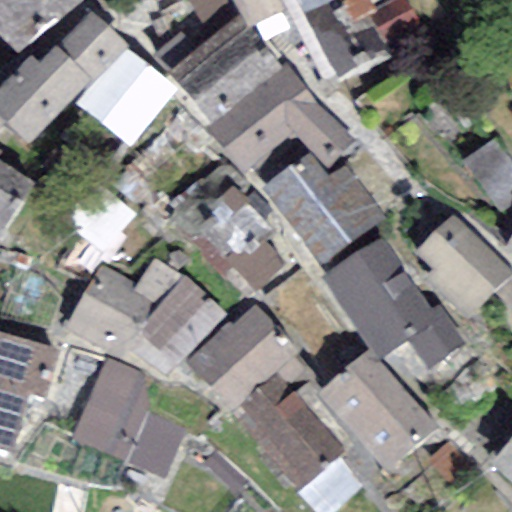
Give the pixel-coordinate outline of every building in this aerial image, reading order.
[(0,0),(0,35),(17,53),(81,0),(0,0)] [(225,0),(186,0),(210,40),(236,18),(225,0)] [(240,0),(251,24),(289,7),(324,86),(391,56),(387,45),(419,31),(405,0),(397,0),(375,9),(371,0),(240,0)] [(125,46),(91,12),(56,47),(90,81),(125,46)] [(170,74),(213,125),(280,69),(236,18),(210,40),(197,51),(170,74)] [(151,56),(170,74),(197,51),(182,32),(151,56)] [(180,93),(125,46),(90,81),(77,104),(131,146),(180,93)] [(0,129),(5,124),(27,145),(90,81),(56,47),(39,64),(31,56),(0,88),(0,129)] [(284,64),(280,69),(213,125),(207,130),(243,176),(290,131),(327,170),(353,144),(315,102),(284,64)] [(511,230),(511,159),(497,138),(462,160),(511,230)] [(383,219),(342,166),(326,178),(307,154),(262,188),(321,266),(383,219)] [(0,235),(34,183),(0,161),(0,235)] [(269,214),(251,193),(225,161),(170,206),(174,210),(168,215),(221,277),(233,266),(255,292),(285,267),(265,243),(273,236),(261,221),(269,214)] [(511,274),(451,216),(415,253),(432,270),(429,273),(472,315),(511,274)] [(511,233),(502,249),(511,254),(511,233)] [(431,310),(382,237),(320,278),(367,350),(376,360),(377,359),(406,340),(427,371),(466,346),(438,305),(431,310)] [(180,278),(153,260),(136,285),(102,266),(65,329),(120,358),(127,349),(180,278)] [(226,317),(180,278),(127,349),(164,379),(226,317)] [(188,366),(230,412),(291,358),(273,339),(271,322),(256,304),(248,312),(233,325),(229,321),(184,362),(188,366)] [(58,348),(0,333),(0,448),(8,450),(22,396),(44,401),(58,348)] [(367,350),(315,396),(352,437),(403,390),(377,359),(376,360),(367,350)] [(291,358),(230,412),(250,433),(245,437),(296,492),(352,437),(315,396),(304,384),(310,379),(291,358)] [(148,377),(105,361),(67,442),(121,467),(123,463),(148,413),(148,377)] [(403,390),(352,437),(384,472),(435,425),(403,390)] [(183,429),(148,413),(123,463),(160,480),(183,429)] [(511,436),(491,465),(511,480),(511,436)]
